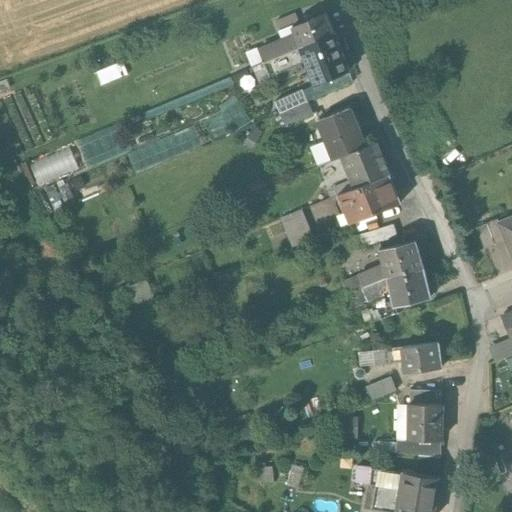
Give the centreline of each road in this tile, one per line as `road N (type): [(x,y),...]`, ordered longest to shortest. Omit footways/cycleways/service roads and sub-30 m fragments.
road 1 (residential): [(476,302),(385,110),(363,52),(356,0)]
road 2 (residential): [(456,511),(481,365),(476,302)]
